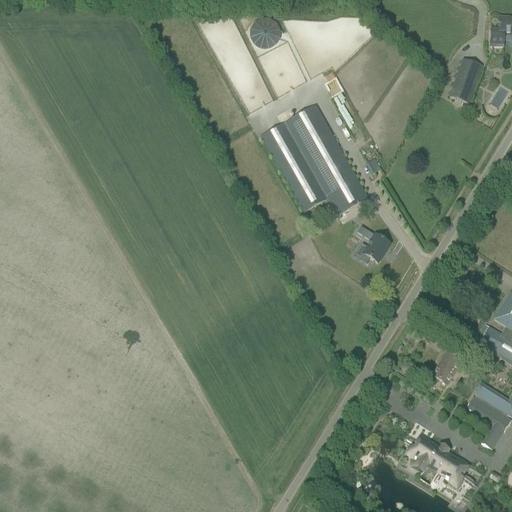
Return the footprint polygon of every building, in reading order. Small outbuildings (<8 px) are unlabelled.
[(498,31),(496,31),(490,31),(489,49),(503,49),(503,37),(511,37),(511,43),(511,20),(498,19),(498,31)] [(251,42),(252,44),(254,46),(255,47),(257,49),(260,50),(262,50),(264,51),(267,50),(269,50),(271,49),(273,47),(275,46),(276,44),(277,42),(278,39),(278,37),(278,34),(277,32),(276,30),(275,28),(273,26),(271,25),(269,24),(267,23),(264,23),(262,23),(260,24),(257,25),(255,26),(254,28),(252,30),(251,32),(251,34),(251,37),(251,39),(251,42)] [(481,68),(472,65),(463,61),(449,99),(468,106),(481,68)] [(282,126),(260,138),(304,214),(325,202),(332,215),(335,213),(338,218),(367,201),(314,107),(285,124),(282,126)] [(375,160),(366,165),(371,175),(380,171),(375,160)] [(389,246),(380,241),(363,230),(359,236),(370,243),(362,255),(377,265),(389,246)] [(476,342),(511,364),(511,295),(510,294),(493,321),(505,329),(501,337),(485,327),(476,342)] [(445,355),(431,378),(430,377),(416,399),(432,410),(440,398),(436,396),(443,386),(446,388),(461,364),(445,355)] [(474,396),(476,397),(474,400),(473,399),(466,410),(495,428),(491,434),(489,432),(481,445),(481,446),(492,453),(492,452),(504,433),(511,422),(510,422),(506,420),(508,417),(511,419),(511,408),(479,388),(474,396)] [(411,448),(406,457),(414,462),(413,463),(414,463),(411,469),(422,476),(428,466),(439,472),(439,473),(441,470),(449,475),(446,480),(445,481),(457,489),(462,480),(461,479),(468,469),(465,467),(466,465),(457,460),(457,461),(446,454),(448,451),(439,446),(438,449),(429,444),(427,446),(418,441),(414,447),(415,448),(414,450),(411,448)]
